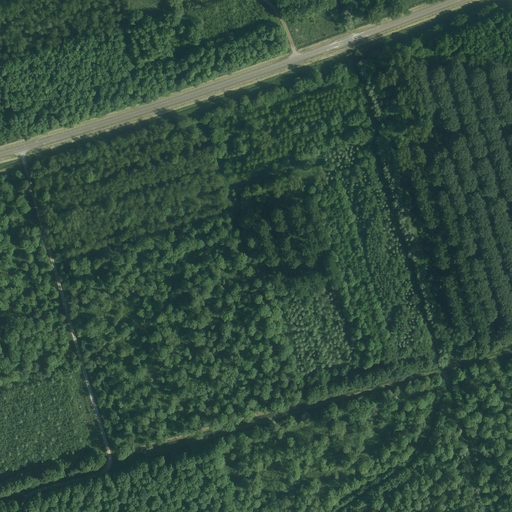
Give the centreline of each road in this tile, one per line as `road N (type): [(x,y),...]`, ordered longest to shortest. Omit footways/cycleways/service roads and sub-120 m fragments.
road 1 (tertiary): [(0,154),(459,0)]
road 2 (track): [(15,511),(18,492),(112,468),(19,149)]
